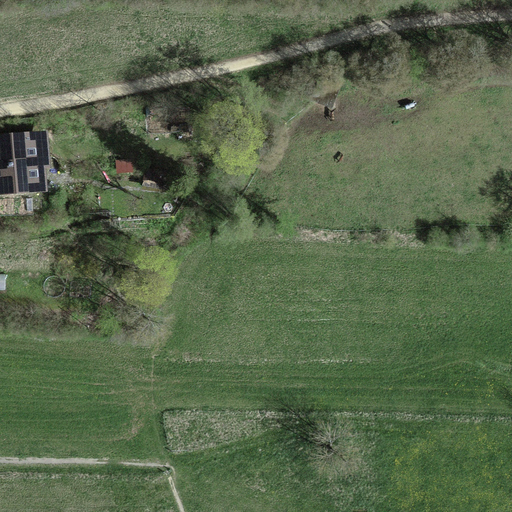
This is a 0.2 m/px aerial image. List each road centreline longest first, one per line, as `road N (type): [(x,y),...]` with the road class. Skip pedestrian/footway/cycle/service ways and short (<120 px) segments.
road 1 (track): [(511,19),(420,27),(0,117)]
road 2 (track): [(162,462),(0,462)]
